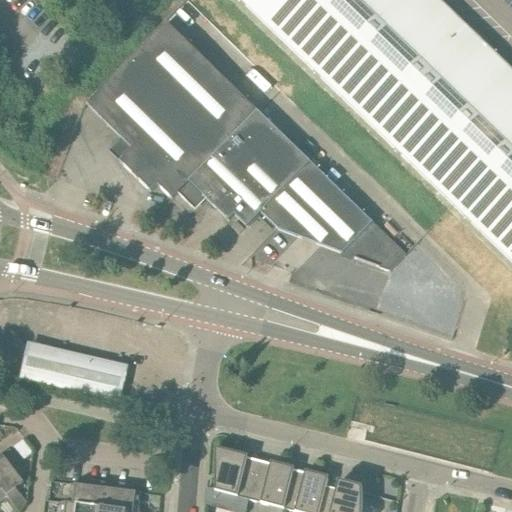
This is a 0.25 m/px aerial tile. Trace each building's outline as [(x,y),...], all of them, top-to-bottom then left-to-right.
[(511,74),(435,0),(239,0),(511,263),(511,74)] [(180,196),(260,113),(168,24),(88,106),(122,139),(114,148),(124,159),(120,163),(151,193),(158,186),(173,202),(179,195),(180,196)] [(262,214),(311,163),(260,113),(180,196),(193,208),(204,197),(230,222),(236,216),(248,228),(262,214)] [(311,163),(262,214),(276,228),(326,177),(311,163)] [(326,177),(276,228),(277,229),(280,232),(298,238),(299,239),(321,247),(323,248),(391,273),(407,256),(379,229),(326,177)] [(21,378),(120,401),(123,388),(127,370),(27,347),(23,364),(21,378)] [(0,458),(0,485),(8,496),(8,497),(12,503),(18,511),(21,511),(27,503),(21,496),(17,490),(24,484),(20,479),(27,474),(10,452),(0,458)] [(249,502),(257,471),(246,468),(248,460),(216,452),(215,493),(249,502)] [(291,479),(292,480),(294,472),(271,466),(269,474),(257,471),(249,502),(283,510),(291,479)] [(303,482),(292,480),(291,479),(283,510),(289,511),(319,511),(326,488),(328,481),(305,475),(303,482)] [(362,511),(363,495),(363,494),(363,490),(339,484),(337,492),(327,489),(326,488),(319,511),(362,511)] [(0,502),(8,497),(8,496),(0,485),(0,502)] [(72,486),(70,505),(70,506),(97,509),(104,510),(106,490),(72,486)] [(106,490),(104,510),(116,511),(138,511),(140,495),(106,490)]
